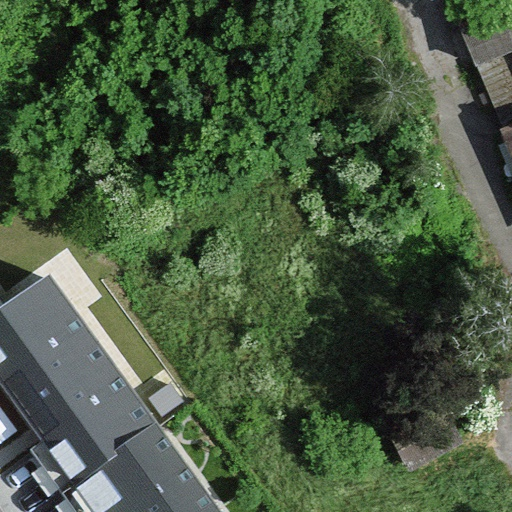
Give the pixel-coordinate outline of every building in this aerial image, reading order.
[(312,0),(323,22),(369,0),(312,0)] [(511,185),(511,2),(445,32),(511,185)] [(0,281),(0,306),(9,302),(0,281)] [(157,439),(46,287),(0,320),(0,392),(77,498),(157,439)] [(211,511),(157,439),(77,498),(87,511),(211,511)]
